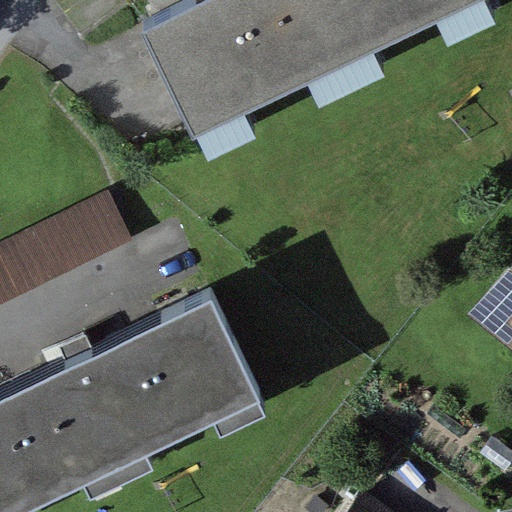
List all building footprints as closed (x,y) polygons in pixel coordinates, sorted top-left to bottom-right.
[(188,0),(145,20),(199,134),(485,0),(188,0)] [(121,188),(0,243),(0,303),(144,237),(121,188)] [(511,269),(482,300),(511,329),(511,269)] [(210,290),(0,391),(0,511),(33,511),(265,401),(210,290)] [(419,511),(385,487),(366,511),(419,511)]
